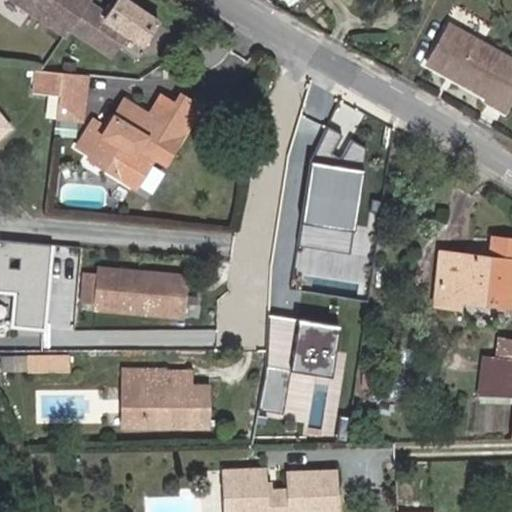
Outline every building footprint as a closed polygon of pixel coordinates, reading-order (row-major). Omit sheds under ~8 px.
[(18,0),(37,11),(39,8),(73,29),(78,22),(120,47),(136,22),(100,0),(18,0)] [(427,64),(487,98),(485,101),(504,111),(511,96),(511,65),(508,63),(509,60),(448,25),(427,64)] [(68,76),(44,74),(43,94),(65,96),(68,76)] [(89,107),(93,78),(69,76),(68,76),(65,96),(64,106),(89,107)] [(81,145),(96,154),(98,151),(113,160),(108,169),(123,178),(138,154),(145,145),(152,149),(171,161),(203,109),(184,98),(165,99),(153,118),(127,102),(111,127),(98,119),(81,145)] [(64,106),(63,121),(87,123),(89,107),(64,106)] [(0,114),(0,143),(14,131),(0,114)] [(145,145),(138,154),(146,159),(152,149),(145,145)] [(98,151),(96,154),(92,160),(108,169),(113,160),(98,151)] [(342,261),(353,199),(326,194),(327,188),(310,185),(301,239),(315,241),(313,256),(342,261)] [(326,194),(353,199),(354,192),(327,188),(326,194)] [(55,244),(0,237),(0,292),(16,294),(12,328),(45,332),(55,244)] [(441,271),(436,304),(457,306),(458,297),(511,303),(511,293),(511,240),(492,238),(489,258),(461,255),(460,273),(441,271)] [(461,255),(443,253),(442,257),(441,271),(460,273),(461,255)] [(104,275),(101,302),(101,306),(187,315),(192,277),(105,269),(104,275)] [(89,300),(101,302),(104,275),(91,274),(89,300)] [(511,361),(511,340),(497,339),(495,359),(511,361)] [(47,356),(36,356),(36,371),(47,371),(47,356)] [(76,356),(47,356),(47,371),(75,371),(76,356)] [(478,395),(511,395),(511,361),(495,359),(481,358),(478,395)] [(400,398),(405,366),(390,363),(385,396),(400,398)] [(147,386),(146,428),(216,427),(216,387),(168,386),(168,369),(128,371),(128,386),(147,386)] [(302,376),(273,371),(268,397),(296,403),(302,376)] [(128,429),(146,428),(147,386),(128,386),(128,429)] [(268,397),(265,414),(293,419),(296,403),(268,397)] [(257,469),(215,470),(216,503),(235,502),(235,511),(328,511),(327,470),(280,472),(280,489),(257,490),(257,469)] [(235,511),(235,502),(216,503),(216,511),(235,511)]
